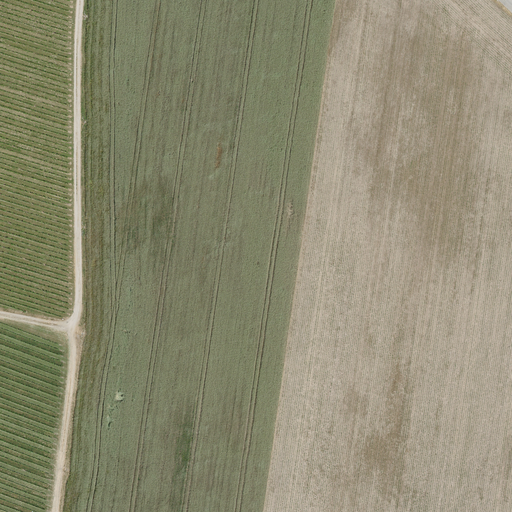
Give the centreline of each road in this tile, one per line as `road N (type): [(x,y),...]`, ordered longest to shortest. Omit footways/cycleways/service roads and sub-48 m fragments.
road 1 (track): [(81,0),(73,328),(0,314)]
road 2 (track): [(56,511),(73,328)]
